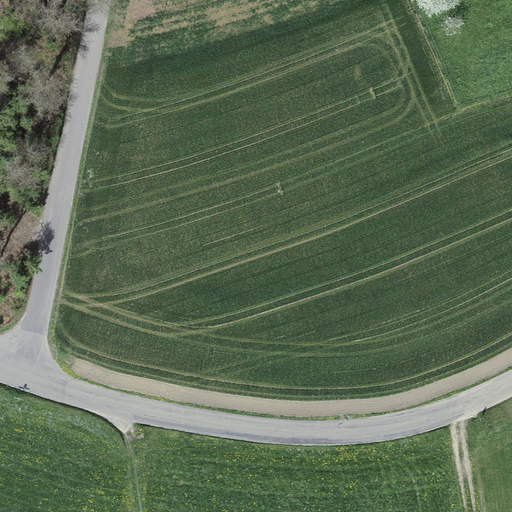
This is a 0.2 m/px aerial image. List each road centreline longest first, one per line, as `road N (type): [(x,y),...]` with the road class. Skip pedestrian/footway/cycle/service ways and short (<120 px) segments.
road 1 (unclassified): [(511,382),(462,406),(379,428),(288,435),(123,411),(22,370)]
road 2 (unclassified): [(22,370),(102,0)]
